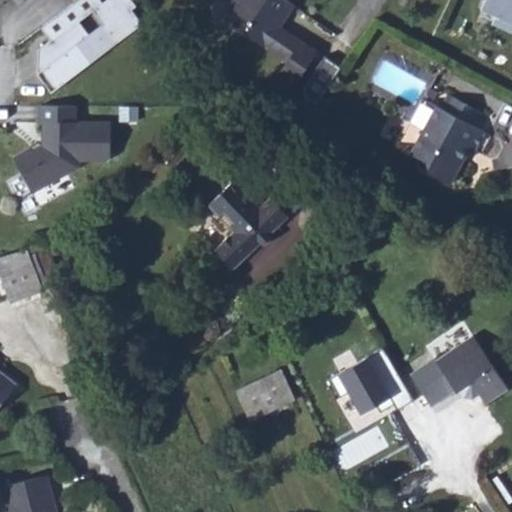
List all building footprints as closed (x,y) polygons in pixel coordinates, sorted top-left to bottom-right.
[(100,0),(84,0),(44,31),(53,43),(41,52),(52,67),(44,73),(58,92),(140,30),(140,21),(133,12),(138,8),(131,0),(112,0),(105,6),(100,0)] [(285,31),(300,11),(284,0),(239,0),(233,9),(254,24),(252,27),(254,41),(289,67),(281,78),(297,89),(321,58),(285,31)] [(511,0),(488,0),(482,14),(497,20),(493,28),(511,36),(511,0)] [(52,67),(41,52),(37,72),(54,95),(58,92),(44,73),(52,67)] [(39,144),(13,155),(30,192),(83,164),(80,159),(113,158),(110,117),(78,115),(77,101),(37,103),(39,144)] [(462,104),(454,117),(477,131),(485,117),(462,104)] [(477,131),(454,117),(443,111),(416,156),(429,164),(434,177),(455,189),(468,166),(468,161),(473,153),(482,158),(492,140),(477,131)] [(239,235),(234,239),(240,246),(223,263),(240,280),(293,228),(273,208),(264,217),(239,191),(212,217),(224,230),(229,225),(239,235)] [(226,247),(234,239),(239,235),(229,225),(224,230),(216,237),(226,247)] [(46,310),(35,261),(1,269),(13,318),(46,310)] [(511,398),(476,345),(441,368),(440,367),(414,383),(435,414),(458,399),(460,401),(475,392),(489,412),(511,398)] [(331,377),(340,393),(349,388),(362,410),(377,402),(381,409),(396,401),(399,406),(412,399),(383,348),(331,377)] [(261,433),(303,413),(289,383),(277,388),(280,395),(250,409),(261,433)] [(0,405),(10,395),(0,385),(0,405)] [(280,395),(277,388),(247,402),(250,409),(280,395)] [(60,511),(50,471),(6,482),(13,511),(60,511)]
